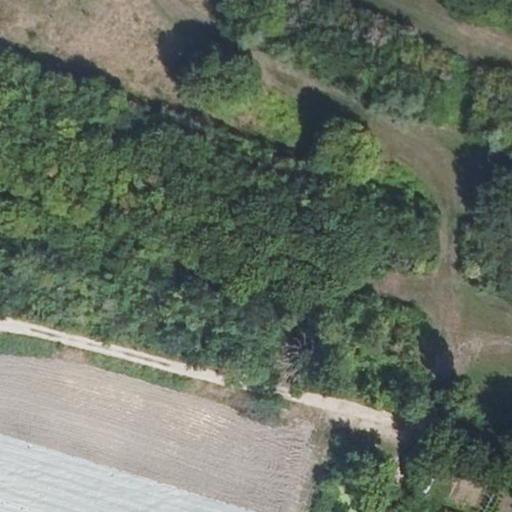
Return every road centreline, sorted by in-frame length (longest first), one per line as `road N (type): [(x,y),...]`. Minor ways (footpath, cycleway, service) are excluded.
road 1 (track): [(0,323),(49,329),(422,429),(511,464)]
road 2 (track): [(392,511),(443,371),(462,355),(511,348)]
